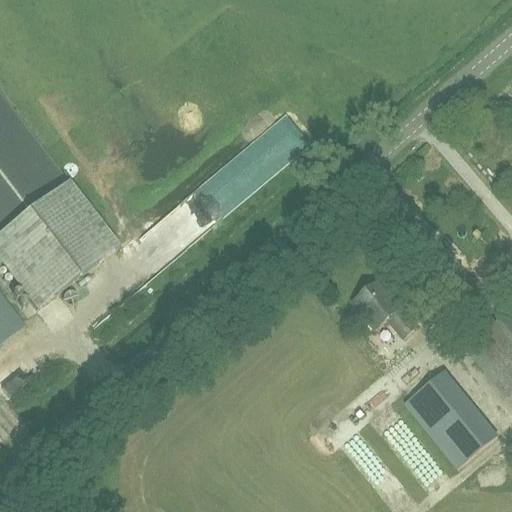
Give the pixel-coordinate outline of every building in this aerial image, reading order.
[(0,346),(24,328),(0,297),(0,264),(37,312),(118,249),(0,97),(0,346)] [(453,217),(433,232),(470,282),(491,266),(453,217)] [(352,305),(376,333),(388,323),(403,342),(417,330),(395,303),(392,306),(375,286),(352,305)] [(511,392),(511,312),(481,339),(471,327),(455,340),(505,398),(511,392)] [(0,367),(18,379),(33,355),(13,342),(0,363),(0,367)] [(404,406),(458,472),(498,440),(444,374),(404,406)]
